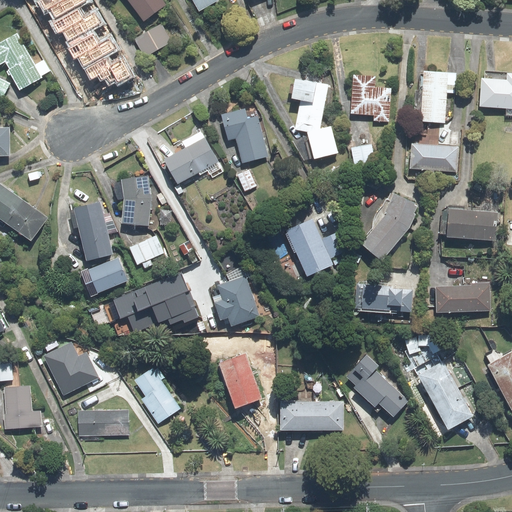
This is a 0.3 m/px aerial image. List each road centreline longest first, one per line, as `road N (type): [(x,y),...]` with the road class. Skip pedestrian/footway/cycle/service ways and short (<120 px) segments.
road 1 (residential): [(81,132),(336,19),(511,25)]
road 2 (unclassified): [(0,496),(417,486)]
